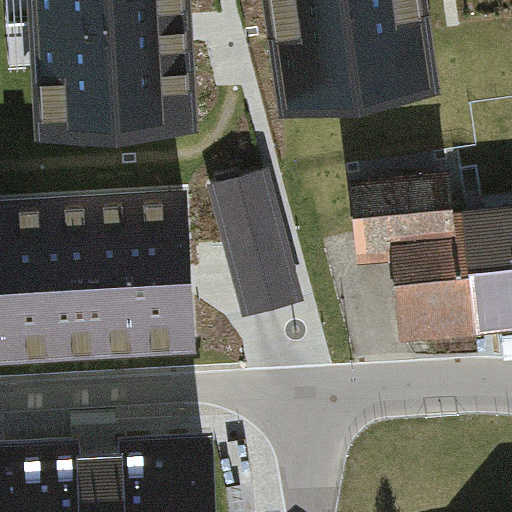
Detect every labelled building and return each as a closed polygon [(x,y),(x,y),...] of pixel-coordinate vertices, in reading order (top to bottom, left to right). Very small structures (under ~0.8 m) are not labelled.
[(37,0),(44,128),(193,120),(186,0),(37,0)] [(277,0),(290,95),(430,76),(419,0),(277,0)] [(402,345),(511,335),(511,210),(455,215),(452,174),(352,183),(360,268),(395,265),(402,345)] [(0,347),(190,338),(182,194),(0,203),(0,347)] [(193,212),(197,330),(282,327),(280,245),(255,246),(254,196),(227,197),(228,211),(193,212)] [(0,511),(206,511),(203,438),(0,447),(0,511)]
